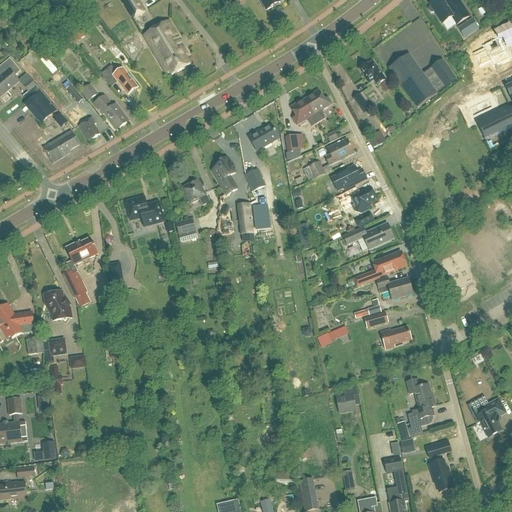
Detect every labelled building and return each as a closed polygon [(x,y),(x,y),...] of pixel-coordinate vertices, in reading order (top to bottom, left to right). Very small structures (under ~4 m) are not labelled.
[(78,0),(85,11),(95,5),(101,0),(78,0)] [(119,0),(132,21),(146,13),(138,0),(119,0)] [(256,0),(257,1),(259,0),(266,12),(282,3),(280,0),(256,0)] [(457,0),(447,0),(445,1),(444,0),(436,0),(429,5),(430,7),(428,8),(428,10),(430,14),(432,14),(434,13),(442,25),(451,19),(456,26),(469,17),(457,0)] [(503,12),(511,4),(511,0),(501,0),(497,4),(503,12)] [(385,44),(418,25),(405,4),(373,23),(385,44)] [(6,10),(0,12),(3,22),(9,20),(6,10)] [(75,45),(86,37),(82,32),(96,21),(94,17),(79,28),(69,37),(75,45)] [(466,41),(474,36),(473,35),(480,30),(472,19),(458,30),(466,41)] [(171,76),(180,71),(189,66),(184,57),(186,56),(182,50),(184,49),(168,22),(143,37),(166,75),(169,73),(171,76)] [(482,49),(471,54),(478,68),(489,62),(492,68),(511,58),(502,40),(506,38),(508,43),(511,40),(511,31),(508,24),(493,32),(496,38),(481,46),(482,49)] [(422,75),(409,56),(389,70),(417,109),(437,95),(436,94),(456,80),(442,61),(422,75)] [(24,68),(30,65),(26,59),(20,63),(24,68)] [(0,98),(0,99),(19,83),(14,78),(20,72),(17,69),(10,60),(0,67),(0,70),(4,75),(0,78),(0,98)] [(376,68),(373,62),(368,66),(367,65),(366,66),(366,65),(364,65),(360,67),(360,69),(361,70),(360,70),(366,79),(365,80),(369,85),(373,82),(377,87),(387,81),(377,67),(376,68)] [(117,73),(112,67),(102,75),(112,88),(118,83),(128,96),(137,89),(127,76),(122,69),(117,73)] [(29,93),(37,87),(31,80),(23,87),(29,93)] [(69,82),(64,86),(67,90),(72,86),(69,82)] [(83,100),(95,94),(90,83),(77,89),(83,100)] [(511,84),(505,88),(511,102),(511,109),(478,127),(485,140),(511,125),(511,84)] [(74,98),(79,94),(72,86),(67,90),(74,98)] [(305,101),(319,124),(326,120),(323,114),(321,114),(322,110),(323,111),(332,106),(328,99),(324,101),(319,92),(312,96),(313,96),(305,101)] [(23,100),(27,105),(34,98),(30,94),(23,100)] [(364,115),(370,110),(360,95),(354,100),(364,115)] [(112,108),(104,97),(93,105),(102,117),(104,115),(117,131),(128,123),(127,121),(115,106),(112,108)] [(312,128),(319,124),(305,101),(297,105),(291,109),(297,118),(293,120),(297,127),(305,122),(306,120),(309,121),(308,123),(312,128)] [(44,122),(57,112),(48,102),(36,112),(44,122)] [(92,141),(100,137),(93,127),(95,126),(91,119),(78,127),(88,142),(92,140),(92,141)] [(257,153),(279,140),(271,126),(260,132),(259,131),(248,137),(257,153)] [(67,150),(69,153),(79,147),(71,133),(52,144),(54,148),(57,147),(58,148),(62,146),(66,151),(67,150)] [(327,137),(330,143),(338,139),(335,133),(327,137)] [(305,150),(303,136),(294,137),(285,138),(288,155),(297,153),(296,151),(305,150)] [(374,150),(374,149),(378,147),(374,139),(370,142),(374,150)] [(330,167),(354,155),(347,141),(328,150),(331,156),(326,159),(330,167)] [(70,155),(69,153),(67,150),(66,151),(62,146),(58,148),(57,147),(54,148),(52,144),(43,149),(52,165),(70,155)] [(227,197),(237,191),(230,178),(236,174),(234,171),(236,170),(232,164),(230,165),(227,159),(223,162),(223,161),(218,163),(219,164),(215,166),(217,169),(212,172),(227,197)] [(303,170),(309,183),(314,181),(326,175),(320,163),(309,168),(303,170)] [(359,175),(355,167),(343,173),(343,174),(332,180),(338,192),(344,189),(345,191),(367,181),(363,173),(359,175)] [(254,193),(265,187),(257,171),(246,177),(254,193)] [(210,203),(197,181),(185,188),(184,194),(191,206),(200,201),(203,207),(210,203)] [(369,191),(368,189),(360,192),(353,195),(351,201),(356,211),(362,214),(368,210),(371,205),(377,202),(372,190),(369,191)] [(147,206),(145,197),(125,202),(130,222),(141,219),(144,229),(165,224),(159,203),(147,206)] [(267,206),(254,208),(257,231),(270,229),(267,206)] [(358,229),(374,221),(371,214),(355,222),(358,229)] [(193,220),(176,224),(179,237),(180,237),(181,242),(196,238),(195,233),(196,233),(193,220)] [(175,232),(172,223),(165,225),(168,234),(175,232)] [(386,229),(385,227),(366,235),(363,229),(343,238),(347,246),(358,241),(363,253),(369,251),(394,240),(389,228),(386,229)] [(66,265),(70,273),(64,276),(75,300),(86,295),(76,275),(78,274),(75,267),(98,256),(94,249),(95,248),(95,247),(93,247),(90,240),(77,246),(76,245),(66,249),(72,262),(66,265)] [(357,288),(365,285),(380,280),(379,279),(407,268),(401,253),(373,264),(376,272),(362,277),(354,281),(357,288)] [(112,294),(124,292),(120,265),(108,267),(112,294)] [(390,286),(388,279),(376,282),(380,296),(390,293),(392,302),(413,296),(409,280),(390,286)] [(53,295),(50,293),(48,296),(44,296),(46,305),(53,317),(54,322),(62,321),(64,324),(65,321),(71,320),(70,311),(68,308),(69,307),(66,302),(64,303),(62,300),(63,299),(62,299),(62,294),(53,295)] [(369,317),(381,313),(379,307),(378,301),(372,302),(373,309),(367,310),(368,311),(354,315),(356,320),(369,317)] [(23,335),(35,334),(34,327),(33,314),(19,315),(20,318),(16,318),(8,305),(0,310),(0,341),(1,344),(11,338),(12,340),(23,334),(23,335)] [(369,317),(369,318),(373,317),(376,328),(389,325),(386,313),(381,314),(381,313),(369,317)] [(317,345),(346,335),(342,325),(314,334),(317,345)] [(412,341),(408,329),(391,333),(390,332),(382,334),(386,350),(395,348),(394,346),(412,341)] [(37,355),(35,340),(26,341),(28,356),(37,355)] [(65,341),(49,343),(49,344),(43,345),(45,357),(51,356),(52,357),(67,355),(65,341)] [(31,359),(31,364),(25,365),(26,375),(38,375),(37,359),(31,359)] [(198,359),(194,366),(201,369),(205,362),(198,359)] [(407,384),(410,396),(415,394),(419,411),(412,413),(413,415),(408,417),(412,431),(429,426),(430,426),(430,425),(431,425),(431,424),(432,424),(432,423),(430,417),(434,416),(434,415),(433,416),(431,409),(436,407),(434,400),(433,400),(429,386),(420,389),(418,381),(407,384)] [(339,416),(357,413),(354,395),(336,399),(339,416)] [(20,416),(23,416),(22,400),(9,402),(10,417),(14,417),(20,416)] [(489,406),(472,415),(478,426),(480,424),(488,439),(502,431),(498,423),(499,422),(500,420),(499,419),(505,415),(506,415),(499,401),(499,400),(489,406)] [(0,446),(22,444),(28,443),(26,424),(20,424),(20,416),(14,417),(15,425),(0,426),(0,446)] [(408,439),(406,432),(407,432),(405,423),(398,425),(402,441),(408,439)] [(270,432),(267,439),(273,442),(277,436),(270,432)] [(452,453),(448,442),(434,446),(437,457),(452,453)] [(44,452),(34,454),(35,463),(57,460),(55,443),(43,445),(44,452)] [(401,456),(398,444),(391,445),(393,458),(401,456)] [(409,502),(400,459),(384,462),(387,475),(394,473),(398,493),(389,498),(392,504),(389,505),(390,511),(406,511),(405,503),(409,502)] [(446,469),(444,461),(429,466),(436,486),(437,485),(440,494),(452,491),(451,487),(453,486),(448,469),(446,469)] [(18,479),(35,477),(34,469),(17,471),(18,479)] [(288,470),(274,470),(273,479),(288,479),(288,470)] [(342,473),(345,486),(354,484),(352,472),(342,473)] [(303,511),(313,511),(319,511),(313,480),(299,483),(303,511)] [(27,501),(25,484),(14,485),(14,484),(6,485),(7,487),(0,488),(0,501),(18,500),(18,502),(27,501)] [(204,489),(205,499),(222,498),(221,488),(204,489)] [(225,496),(227,504),(233,502),(231,495),(225,496)] [(376,499),(358,502),(359,511),(382,511),(381,504),(377,505),(376,499)] [(260,503),(262,511),(273,511),(270,501),(260,503)] [(239,511),(238,502),(218,507),(219,511),(239,511)]
